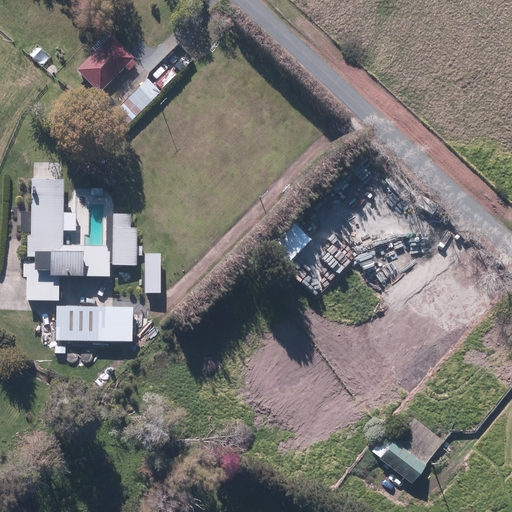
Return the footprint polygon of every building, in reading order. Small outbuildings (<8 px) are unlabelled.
[(77,72),(100,95),(126,68),(129,72),(136,65),(132,61),(133,60),(111,37),(109,39),(106,37),(92,51),(95,54),(77,72)] [(150,100),(137,87),(126,98),(139,110),(150,100)] [(26,305),(58,305),(59,281),(82,282),(82,280),(109,281),(110,249),(63,249),(64,183),(31,182),(30,216),(20,216),(20,234),(31,234),(31,240),(27,240),(27,260),(34,260),(34,264),(23,264),(23,280),(26,281),(26,305)] [(112,269),(137,269),(137,231),(130,231),(130,218),(113,218),(112,269)] [(55,344),(104,345),(105,311),(56,310),(55,344)] [(94,350),(67,349),(67,363),(93,364),(94,350)] [(98,378),(101,381),(111,372),(108,368),(98,378)] [(379,459),(411,483),(443,441),(413,418),(395,442),(393,440),(392,442),(384,436),(371,452),(380,458),(379,459)]
